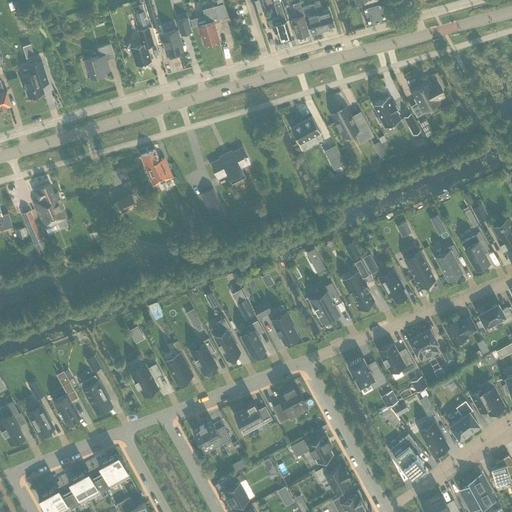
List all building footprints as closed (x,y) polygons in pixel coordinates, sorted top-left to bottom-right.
[(144,0),(153,27),(158,25),(150,0),(144,0)] [(251,0),(255,12),(265,9),(262,0),(251,0)] [(278,17),(268,21),(270,27),(274,26),(279,42),(291,38),(286,21),(288,21),(283,2),(282,0),(275,0),(276,2),(273,3),(278,17)] [(319,0),(318,0),(314,1),(314,3),(323,29),(334,25),(329,9),(323,11),(319,0)] [(366,22),(387,16),(382,0),(354,0),(356,6),(361,4),(366,22)] [(293,4),(297,17),(291,18),(297,36),(308,33),(303,15),(299,2),(293,4)] [(141,12),(134,14),(135,18),(146,15),(142,3),(139,5),(141,12)] [(314,3),(302,7),(310,32),(323,29),(314,3)] [(201,33),(204,44),(219,39),(214,23),(220,21),(215,5),(203,9),(207,22),(197,25),(199,33),(201,33)] [(30,26),(24,7),(13,11),(19,30),(30,26)] [(104,24),(103,18),(94,21),(96,26),(104,24)] [(186,18),(178,20),(182,34),(191,31),(186,18)] [(154,44),(149,27),(137,30),(142,44),(135,46),(130,43),(127,49),(132,52),(135,64),(139,64),(142,65),(143,63),(144,63),(144,62),(151,60),(147,46),(154,44)] [(161,34),(168,55),(183,50),(176,29),(161,34)] [(85,60),(91,78),(105,73),(105,71),(111,69),(107,59),(114,57),(110,43),(97,47),(100,56),(85,60)] [(25,85),(28,97),(30,96),(32,97),(35,96),(36,94),(44,92),(41,84),(48,82),(42,60),(28,64),(31,73),(20,76),(23,85),(25,85)] [(0,108),(1,110),(6,108),(6,107),(7,106),(11,105),(6,90),(4,91),(0,79),(0,78),(0,108)] [(437,82),(431,86),(429,83),(412,92),(418,102),(411,105),(417,117),(425,112),(424,110),(439,102),(438,99),(444,96),(442,92),(437,82)] [(381,126),(383,124),(385,127),(384,127),(385,127),(401,119),(398,113),(399,112),(400,112),(394,101),(393,101),(393,102),(392,102),(389,96),(373,104),(373,105),(379,117),(377,118),(381,126)] [(366,120),(357,125),(347,107),(333,115),(344,136),(354,131),(360,143),(374,135),(366,120)] [(413,134),(420,130),(411,113),(404,117),(413,134)] [(318,140),(315,135),(321,132),(312,116),(291,128),(299,143),(304,141),(307,146),(318,140)] [(220,159),(212,163),(219,177),(227,173),(230,180),(244,173),(241,166),(249,162),(242,148),(234,152),(233,150),(232,151),(233,152),(220,158),(220,157),(219,157),(220,159)] [(153,184),(172,176),(164,157),(159,160),(155,150),(141,156),(153,184)] [(341,155),(330,161),(334,168),(345,162),(341,155)] [(66,218),(67,218),(57,192),(54,193),(50,184),(39,188),(34,190),(39,200),(34,202),(44,227),(63,219),(64,221),(67,220),(66,218)] [(97,184),(90,187),(94,195),(101,192),(97,184)] [(228,214),(215,188),(203,194),(215,220),(228,214)] [(121,211),(136,203),(131,194),(116,201),(121,211)] [(481,202),(472,207),(480,221),(488,217),(481,202)] [(8,213),(2,215),(0,207),(0,229),(0,230),(13,226),(8,213)] [(29,211),(22,214),(26,224),(33,221),(29,211)] [(511,224),(510,220),(494,229),(501,241),(499,242),(503,249),(505,248),(509,256),(511,253),(511,224)] [(443,222),(435,227),(439,233),(446,229),(443,222)] [(480,232),(471,237),(474,242),(465,247),(471,260),(470,260),(475,269),(482,265),(482,264),(488,261),(484,253),(490,250),(480,232)] [(353,241),(345,246),(352,259),(360,254),(353,241)] [(436,257),(448,278),(461,271),(454,257),(459,254),(453,244),(444,249),(446,252),(436,257)] [(314,247),(307,251),(313,261),(320,257),(314,247)] [(420,285),(433,278),(419,251),(405,259),(420,285)] [(373,258),(366,262),(372,273),(379,269),(373,258)] [(346,285),(359,307),(373,300),(367,290),(368,289),(366,285),(365,285),(361,277),(362,276),(363,278),(369,274),(360,259),(354,262),(360,272),(354,276),(356,279),(346,285)] [(393,293),(396,299),(406,294),(402,288),(403,287),(393,268),(378,276),(389,295),(393,293)] [(338,312),(334,305),(342,301),(331,282),(323,286),(326,291),(310,300),(318,314),(320,313),(324,320),(338,312)] [(215,298),(209,301),(212,308),(219,304),(215,298)] [(245,298),(236,302),(244,317),(253,312),(245,298)] [(266,300),(253,307),(259,317),(271,310),(266,300)] [(511,313),(508,306),(502,309),(498,302),(491,306),(490,306),(490,307),(486,309),(486,308),(485,309),(478,313),(485,326),(501,318),(504,323),(511,318),(511,313)] [(298,335),(292,323),(293,323),(287,311),(272,319),(277,329),(276,330),(279,335),(280,335),(284,342),(298,335)] [(222,351),(223,350),(227,358),(239,352),(227,329),(231,328),(224,316),(216,321),(221,332),(214,336),(219,343),(218,344),(222,351)] [(445,325),(448,330),(446,331),(450,336),(451,336),(454,343),(467,336),(466,334),(475,329),(469,318),(463,321),(463,322),(460,324),(457,318),(445,325)] [(247,325),(250,331),(242,335),(252,354),(256,352),(257,354),(263,350),(263,349),(264,348),(257,335),(263,331),(257,320),(247,325)] [(430,329),(409,340),(417,356),(419,355),(422,360),(428,357),(438,351),(435,346),(438,344),(430,329)] [(217,365),(210,353),(215,350),(208,338),(203,341),(204,344),(191,351),(203,372),(217,365)] [(178,339),(173,342),(178,351),(183,348),(178,339)] [(484,339),(479,342),(485,353),(490,350),(484,339)] [(393,342),(378,350),(383,358),(382,358),(386,365),(386,364),(390,372),(399,367),(403,374),(416,367),(408,353),(401,357),(393,342)] [(446,346),(440,350),(447,362),(453,359),(446,346)] [(178,382),(192,375),(180,353),(166,360),(178,382)] [(93,355),(86,358),(93,371),(100,367),(93,355)] [(377,367),(370,370),(363,356),(348,364),(360,386),(370,381),(373,387),(385,381),(377,367)] [(162,373),(156,363),(147,367),(145,364),(131,372),(136,380),(134,381),(138,388),(139,387),(143,394),(157,386),(153,378),(162,373)] [(511,374),(505,377),(507,384),(503,385),(506,393),(510,392),(511,397),(511,396),(511,374)] [(421,376),(415,379),(421,389),(426,386),(421,376)] [(35,380),(28,384),(36,399),(43,395),(35,380)] [(83,388),(96,412),(111,404),(98,380),(83,388)] [(74,388),(70,381),(64,384),(68,391),(74,388)] [(281,402),(273,406),(281,421),(289,416),(290,418),(297,415),(307,409),(303,402),(305,401),(297,386),(295,387),(293,384),(283,390),(284,393),(278,397),(281,402)] [(504,407),(493,386),(482,392),(481,389),(471,394),(480,410),(486,407),(490,414),(504,407)] [(79,415),(72,401),(77,398),(73,391),(54,402),(58,410),(57,410),(61,416),(65,423),(79,415)] [(427,395),(419,399),(423,407),(431,403),(427,395)] [(472,409),(465,400),(456,407),(463,416),(450,425),(459,438),(466,433),(472,429),(471,429),(478,424),(469,412),(472,409)] [(12,401),(0,407),(0,408),(5,417),(0,419),(0,423),(2,428),(1,429),(5,436),(6,435),(10,443),(23,435),(13,417),(19,413),(12,401)] [(243,434),(272,418),(265,405),(258,409),(253,401),(246,405),(248,407),(234,414),(240,427),(239,427),(243,434)] [(403,401),(393,406),(398,415),(408,409),(403,401)] [(30,418),(39,435),(54,427),(41,405),(29,412),(32,417),(30,418)] [(198,426),(199,428),(193,431),(201,447),(211,442),(214,447),(223,442),(223,443),(231,439),(223,425),(216,429),(212,421),(206,424),(205,423),(198,426)] [(433,455),(448,447),(434,421),(419,430),(433,455)] [(329,446),(331,445),(327,438),(326,439),(323,434),(311,441),(308,436),(290,445),(296,456),(309,449),(317,463),(334,453),(329,446)] [(399,441),(389,449),(395,456),(411,477),(420,470),(418,468),(423,464),(416,454),(421,450),(408,434),(399,441)] [(130,475),(118,453),(114,455),(108,458),(120,481),(130,475)] [(495,462),(497,466),(491,468),(496,485),(511,480),(509,473),(511,471),(511,459),(509,454),(495,462)] [(99,477),(105,489),(120,481),(108,458),(98,464),(104,475),(99,477)] [(340,465),(328,471),(325,465),(315,471),(320,481),(327,477),(335,491),(350,483),(346,477),(349,476),(345,469),(343,471),(340,465)] [(78,475),(90,497),(100,492),(102,496),(108,493),(105,489),(99,477),(94,480),(88,469),(78,475)] [(229,503),(231,501),(234,506),(246,499),(237,482),(243,479),(239,474),(231,478),(233,484),(225,489),(228,494),(225,496),(229,503)] [(90,497),(78,475),(68,480),(74,491),(69,494),(75,505),(90,497)] [(469,483),(470,484),(460,490),(465,498),(468,496),(474,508),(481,504),(482,506),(495,499),(487,485),(484,487),(479,478),(469,483)] [(69,494),(64,497),(58,486),(48,491),(58,510),(68,505),(70,508),(75,505),(69,494)] [(285,486),(277,490),(280,495),(288,491),(285,486)] [(42,495),(38,497),(46,511),(59,511),(58,510),(48,491),(42,494),(42,495)] [(365,506),(361,499),(359,500),(356,494),(346,499),(343,494),(332,500),(338,511),(365,511),(363,507),(365,506)] [(441,494),(422,504),(426,511),(459,511),(454,500),(446,504),(441,494)] [(116,504),(119,509),(130,503),(128,498),(116,504)] [(149,511),(144,502),(133,508),(130,503),(119,509),(120,511),(149,511)]
